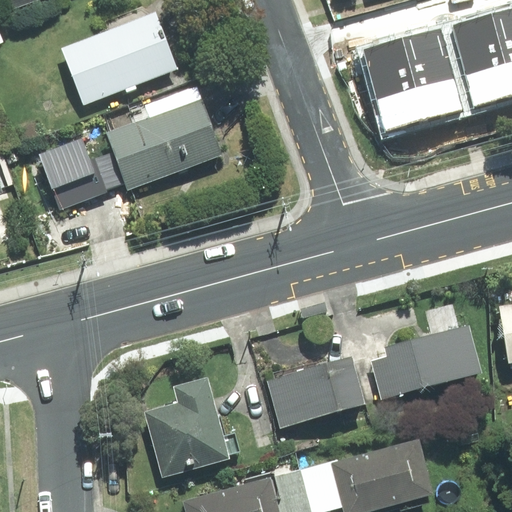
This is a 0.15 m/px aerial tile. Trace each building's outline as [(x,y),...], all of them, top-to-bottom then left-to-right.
[(49,0),(5,0),(10,13),(49,0)] [(511,17),(507,0),(437,0),(360,22),(367,47),(396,38),(409,83),(460,69),(464,82),(511,68),(511,17)] [(167,16),(69,52),(90,109),(188,73),(167,16)] [(230,156),(206,90),(154,109),(159,120),(115,136),(135,190),(230,156)] [(96,141),(44,161),(63,213),(116,193),(115,189),(128,184),(112,140),(97,145),(96,141)] [(0,168),(0,199),(10,197),(0,168)] [(475,323),(390,345),(393,357),(376,362),(385,401),(488,375),(475,323)] [(358,352),(269,378),(284,431),(374,405),(358,352)] [(237,458),(216,376),(179,386),(183,401),(148,410),(165,477),(237,458)] [(371,511),(442,492),(427,437),(186,504),(187,511),(325,511),(350,505),(352,511),(371,511)]
